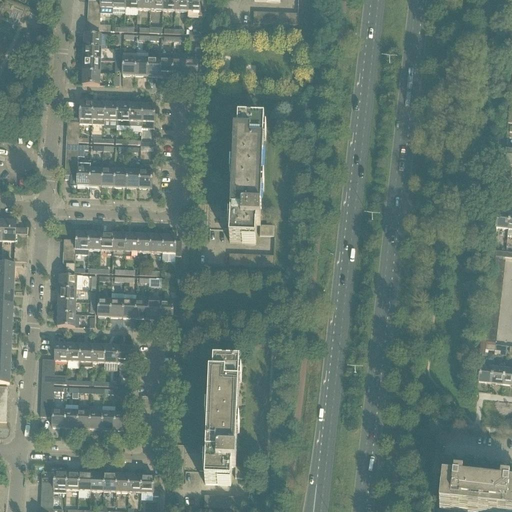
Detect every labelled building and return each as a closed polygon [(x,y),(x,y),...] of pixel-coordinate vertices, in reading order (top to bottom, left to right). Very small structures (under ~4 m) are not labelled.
[(88,0),(89,2),(101,3),(100,9),(100,10),(100,15),(100,16),(113,16),(113,15),(113,10),(113,0),(88,0)] [(113,0),(113,10),(113,15),(125,15),(125,11),(125,0),(113,0)] [(125,0),(125,11),(138,11),(138,0),(125,0)] [(138,0),(138,11),(150,12),(150,0),(138,0)] [(150,0),(150,12),(163,12),(163,0),(150,0)] [(163,0),(163,12),(175,13),(175,0),(163,0)] [(175,0),(175,13),(187,13),(187,0),(175,0)] [(187,0),(187,13),(200,14),(200,17),(205,17),(206,4),(201,4),(200,0),(187,0)] [(260,10),(259,24),(294,27),(295,13),(260,10)] [(84,49),(101,50),(102,37),(84,36),(84,37),(85,37),(84,49)] [(83,61),(83,62),(101,62),(101,50),(84,49),(84,61),(83,61)] [(123,67),(122,77),(123,77),(135,77),(134,78),(135,78),(136,60),(136,55),(123,55),(123,60),(123,67)] [(136,60),(135,78),(135,77),(147,77),(147,78),(148,61),(148,55),(136,55),(136,60)] [(160,61),(160,79),(160,78),(172,78),(172,79),(173,62),(173,57),(173,56),(161,56),(160,61)] [(185,62),(185,80),(185,79),(196,79),(196,80),(197,80),(197,75),(203,75),(204,58),(185,57),(185,62)] [(159,79),(160,79),(160,61),(148,61),(147,78),(148,78),(159,78),(159,79)] [(82,74),(100,75),(101,62),(83,62),(84,62),(83,74),(82,74)] [(184,80),(185,80),(185,62),(173,62),(172,79),(172,78),(184,79),(184,80)] [(100,75),(82,74),(83,74),(83,86),(82,86),(82,87),(100,87),(100,75)] [(80,104),(79,120),(79,126),(92,126),(93,104),(92,104),(92,105),(81,104),(80,104)] [(93,104),(92,126),(104,127),(104,122),(105,105),(93,105),(93,104)] [(106,105),(105,105),(104,122),(117,123),(118,105),(117,105),(117,106),(106,105)] [(117,127),(116,132),(129,132),(130,106),(118,106),(118,105),(117,123),(117,127)] [(129,132),(129,133),(141,134),(141,130),(142,106),(142,107),(130,106),(129,132)] [(143,106),(142,106),(141,130),(147,130),(147,124),(154,124),(155,107),(154,107),(143,107),(143,106)] [(230,231),(230,244),(256,245),(257,227),(260,227),(260,226),(265,125),(235,124),(231,206),(231,210),(231,213),(231,220),(230,231)] [(118,149),(118,154),(122,154),(122,163),(128,163),(128,154),(128,150),(118,149)] [(503,167),(511,167),(511,152),(504,151),(503,167)] [(90,170),(89,188),(90,188),(90,187),(101,188),(101,189),(102,189),(103,171),(103,166),(90,165),(90,166),(90,170)] [(65,177),(65,181),(70,182),(70,188),(77,188),(77,187),(89,187),(89,188),(90,170),(90,166),(78,166),(77,171),(77,177),(65,177)] [(139,190),(140,167),(134,166),(134,172),(127,172),(127,190),(127,189),(139,189),(139,190)] [(140,167),(139,190),(151,190),(151,191),(152,191),(153,167),(147,167),(147,168),(140,168),(140,167)] [(114,189),(115,171),(103,171),(102,189),(102,188),(114,188),(114,189)] [(126,190),(127,190),(127,172),(115,171),(114,189),(115,189),(126,189),(126,190)] [(496,230),(508,231),(510,216),(497,215),(496,230)] [(27,246),(28,230),(16,230),(16,224),(3,223),(2,243),(15,244),(15,245),(27,246)] [(76,248),(76,254),(75,256),(88,257),(88,253),(89,234),(89,235),(77,235),(77,234),(76,234),(76,242),(76,248)] [(89,234),(88,253),(101,253),(101,235),(101,236),(89,235),(89,234)] [(101,235),(101,253),(113,254),(114,235),(113,235),(113,236),(102,236),(102,235),(101,235)] [(114,235),(113,254),(113,258),(125,258),(126,236),(126,237),(114,236),(114,235)] [(126,236),(125,258),(131,259),(131,254),(138,255),(139,236),(138,236),(138,237),(127,237),(127,236),(126,236)] [(139,236),(138,255),(150,255),(151,237),(151,238),(139,237),(139,236)] [(151,237),(150,255),(163,256),(163,237),(163,238),(151,238),(151,237)] [(163,256),(162,264),(175,264),(175,258),(181,258),(182,243),(176,243),(176,238),(175,238),(175,239),(164,238),(164,237),(163,237),(163,256)] [(0,279),(14,280),(14,266),(0,265),(0,279)] [(66,266),(66,275),(74,275),(75,270),(75,266),(66,266)] [(58,290),(58,291),(77,292),(77,288),(82,289),(82,279),(59,278),(59,279),(60,279),(59,291),(58,290)] [(0,292),(13,293),(14,280),(0,279),(0,292)] [(149,285),(149,289),(161,289),(162,281),(149,281),(149,285)] [(58,303),(76,304),(77,292),(58,291),(59,291),(59,303),(58,303)] [(0,292),(0,305),(12,306),(13,293),(0,292)] [(123,302),(123,320),(123,319),(135,320),(136,302),(136,297),(124,297),(123,302)] [(110,319),(111,301),(98,301),(98,319),(98,318),(110,319)] [(122,320),(123,320),(123,302),(111,301),(110,319),(111,320),(111,319),(122,319),(122,320)] [(147,321),(148,303),(136,302),(135,320),(147,320),(147,321)] [(161,303),(160,321),(160,322),(160,321),(172,321),(172,322),(173,317),(179,317),(179,302),(173,302),(173,304),(161,303)] [(58,315),(58,316),(75,316),(76,304),(58,303),(58,304),(59,304),(58,315)] [(159,321),(160,321),(161,303),(148,303),(147,321),(148,321),(148,320),(159,321)] [(0,305),(0,318),(12,319),(12,306),(0,305)] [(57,328),(75,329),(79,329),(79,317),(75,317),(75,316),(58,316),(58,328),(57,328)] [(0,318),(0,332),(11,333),(12,319),(0,318)] [(0,332),(0,345),(11,346),(11,333),(0,332)] [(480,342),(479,350),(485,351),(494,352),(494,349),(495,349),(496,346),(495,346),(495,343),(483,342),(480,342)] [(0,345),(0,358),(10,359),(11,346),(0,345)] [(55,345),(54,362),(54,363),(67,364),(68,346),(68,347),(56,346),(56,345),(55,345)] [(68,346),(67,364),(67,370),(79,370),(79,369),(80,346),(80,347),(68,347),(68,346)] [(81,346),(80,346),(79,369),(92,369),(92,365),(93,347),(92,347),(92,348),(81,347),(81,346)] [(93,347),(92,365),(104,365),(105,347),(105,348),(93,348),(93,347)] [(105,347),(104,365),(117,366),(117,348),(117,349),(105,348),(105,347)] [(118,348),(117,348),(117,366),(129,366),(130,348),(129,348),(129,349),(118,349),(118,348)] [(0,358),(0,371),(10,372),(10,359),(0,358)] [(480,374),(478,384),(491,385),(492,370),(493,366),(493,363),(481,362),(480,369),(480,374)] [(231,486),(231,475),(232,468),(235,468),(236,468),(239,366),(209,365),(206,451),(205,485),(231,486)] [(492,370),(491,385),(503,387),(504,371),(505,367),(493,366),(492,370)] [(0,385),(9,386),(10,372),(0,371),(0,385)] [(503,387),(511,387),(511,372),(504,371),(503,387)] [(54,380),(53,387),(66,387),(66,386),(67,378),(54,377),(54,380)] [(94,383),(93,388),(103,389),(104,384),(104,380),(98,380),(98,383),(94,383)] [(89,431),(90,413),(90,409),(78,409),(78,413),(77,430),(89,430),(89,431)] [(102,414),(102,431),(114,431),(114,432),(115,414),(115,409),(103,409),(102,414)] [(64,430),(65,412),(52,412),(52,413),(52,419),(52,429),(64,429),(64,430)] [(76,430),(77,430),(78,413),(65,412),(64,430),(65,430),(65,429),(76,430)] [(101,431),(102,431),(102,414),(90,413),(89,431),(90,430),(101,431)] [(115,414),(114,432),(114,431),(126,432),(127,432),(127,415),(115,414)] [(53,492),(53,495),(66,495),(66,492),(67,474),(66,474),(66,475),(55,475),(55,474),(54,474),(54,485),(53,492)] [(67,474),(66,492),(78,493),(79,475),(79,476),(67,475),(67,474)] [(79,475),(78,493),(91,493),(91,475),(91,476),(79,476),(79,475)] [(92,475),(91,475),(91,493),(103,494),(104,476),(104,477),(92,476),(92,475)] [(104,476),(103,494),(116,494),(116,476),(116,477),(104,477),(104,476)] [(117,476),(116,476),(116,494),(128,495),(129,477),(128,477),(128,478),(117,477),(117,476)] [(129,477),(128,495),(140,495),(141,477),(141,478),(129,478),(129,477)] [(141,477),(140,495),(153,496),(153,498),(158,498),(159,479),(154,479),(154,478),(153,478),(153,479),(141,478),(141,477)] [(511,511),(511,490),(509,490),(509,485),(500,484),(499,491),(491,490),(493,480),(470,477),(469,488),(461,487),(462,480),(453,479),(453,483),(442,482),(439,510),(456,511),(511,511)]
